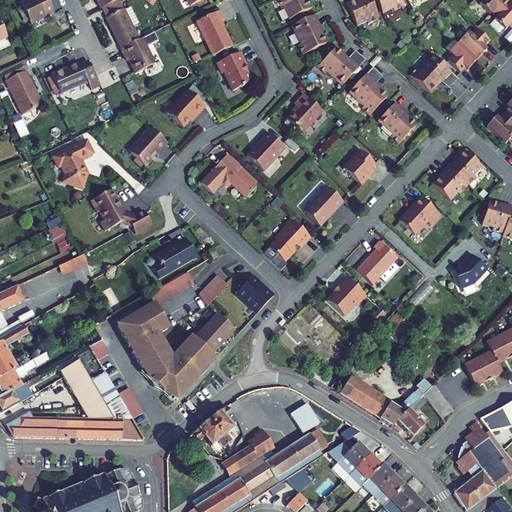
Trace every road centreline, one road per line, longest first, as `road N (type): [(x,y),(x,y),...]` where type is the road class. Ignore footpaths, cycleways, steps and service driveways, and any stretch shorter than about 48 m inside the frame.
road 1 (residential): [(294,296),(175,182),(177,164),(198,142),(251,114),(271,88),(271,70),(238,0)]
road 2 (residential): [(294,296),(450,130)]
road 3 (residential): [(419,465),(298,385),(257,379)]
road 4 (residential): [(140,453),(0,447)]
road 5 (residential): [(105,327),(169,440)]
road 6 (residential): [(419,465),(466,414),(511,388)]
